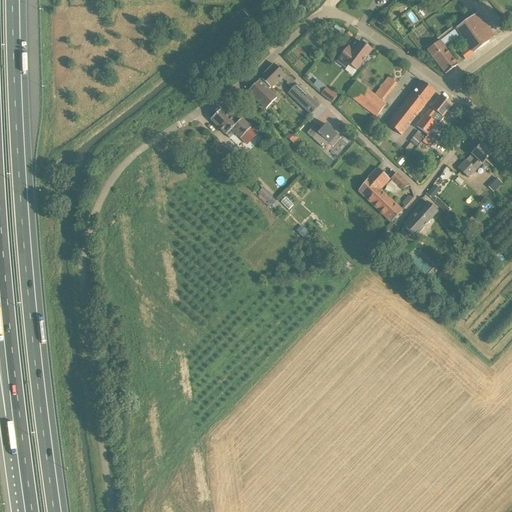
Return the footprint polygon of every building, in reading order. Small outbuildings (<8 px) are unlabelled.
[(429,9),(449,1),(448,0),(428,0),(426,1),(429,9)] [(443,38),(427,50),(445,74),(457,65),(457,64),(457,65),(445,49),(462,35),(471,46),(460,54),(464,59),(464,60),(489,42),(471,18),(458,28),(455,24),(441,35),(443,38)] [(349,45),(337,61),(346,69),(349,66),(356,71),(372,50),(361,42),(354,50),(349,45)] [(256,53),(262,47),(258,43),(252,48),(256,53)] [(283,74),(274,65),(247,92),(265,109),(276,98),(270,92),(275,86),(277,87),(283,80),(292,90),(297,85),(296,84),(283,74)] [(388,78),(375,95),(384,101),(397,84),(388,78)] [(421,81),(387,125),(401,136),(435,92),(421,81)] [(376,117),(386,105),(356,82),(346,94),(376,117)] [(319,106),(297,85),(292,90),(288,94),(310,116),(319,106)] [(336,97),(326,88),(321,94),(332,103),(337,97),(336,97)] [(451,105),(440,96),(416,127),(427,135),(436,124),(431,120),(437,113),(442,117),(451,105)] [(243,118),(237,124),(221,109),(211,120),(226,135),(232,129),(240,138),(252,127),(243,118)] [(332,147),(341,138),(326,125),(322,129),(316,124),(307,134),(323,148),(328,143),(332,147)] [(296,145),(301,139),(292,132),(287,138),(296,145)] [(427,135),(422,141),(429,147),(435,140),(428,134),(427,135)] [(425,152),(429,148),(423,142),(418,147),(425,152)] [(467,159),(458,168),(468,178),(491,154),(481,144),(473,152),(467,159)] [(402,211),(403,210),(380,189),(389,179),(378,168),(357,191),(392,223),(402,211)] [(401,189),(409,186),(410,185),(396,173),(395,174),(391,180),(401,189)] [(454,181),(460,186),(464,182),(459,177),(454,181)] [(440,189),(434,185),(428,195),(433,199),(440,189)] [(262,188),(256,194),(270,207),(276,200),(272,196),(271,197),(262,188)] [(401,203),(406,207),(413,198),(408,196),(401,203)] [(437,213),(426,203),(404,227),(405,228),(415,237),(437,213)] [(450,231),(457,224),(448,215),(441,222),(450,231)] [(309,233),(304,228),(299,234),(303,238),(309,233)] [(407,259),(429,277),(437,266),(415,249),(407,259)]
